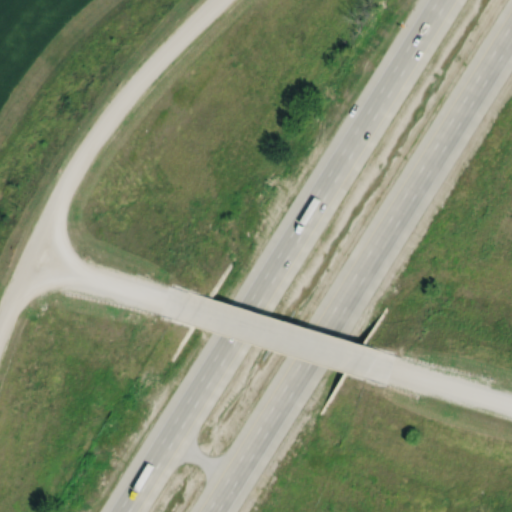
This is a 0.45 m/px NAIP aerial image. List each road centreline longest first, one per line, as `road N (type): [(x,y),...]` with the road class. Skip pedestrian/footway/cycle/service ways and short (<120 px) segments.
road 1 (motorway): [(447,0),(126,511)]
road 2 (motorway): [(233,511),(511,45)]
road 3 (tertiary): [(224,0),(137,84),(45,222)]
road 4 (tertiary): [(160,307),(377,373)]
road 5 (tertiary): [(45,222),(50,255),(68,277),(160,307)]
road 6 (tertiary): [(511,411),(377,373)]
